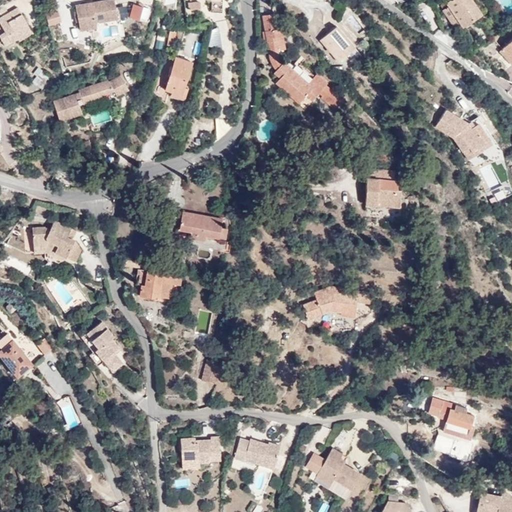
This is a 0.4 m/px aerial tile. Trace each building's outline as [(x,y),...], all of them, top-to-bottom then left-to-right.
[(112,0),(99,0),(76,4),(81,29),(98,26),(97,21),(117,17),(112,0)] [(471,0),(448,0),(446,1),(449,5),(462,24),(463,27),(481,14),(471,0)] [(406,3),(408,10),(414,8),(411,1),(406,3)] [(143,6),(134,4),(130,17),(139,20),(143,6)] [(449,5),(443,9),(456,28),(462,24),(449,5)] [(0,21),(2,25),(21,13),(18,7),(0,17),(0,21)] [(45,14),(48,27),(61,24),(58,11),(45,14)] [(27,23),(21,13),(2,25),(6,32),(0,35),(0,36),(5,45),(18,38),(14,30),(27,23)] [(263,15),(266,31),(267,38),(264,38),(265,45),(268,44),(269,51),(277,50),(280,49),(279,41),(283,41),(281,27),(277,28),(274,13),(263,15)] [(31,30),(27,23),(14,30),(18,38),(31,30)] [(339,61),(355,48),(336,25),(321,40),(339,61)] [(174,46),(176,32),(170,32),(168,44),(174,46)] [(511,64),(511,55),(504,46),(500,51),(511,64)] [(277,50),(269,51),(271,61),(274,66),(277,69),(282,63),(280,59),(278,55),(277,50)] [(182,94),(185,87),(192,62),(176,57),(166,89),(172,90),(182,94)] [(282,63),(277,69),(274,72),(281,78),(277,82),(285,89),(288,85),(303,99),(307,95),(312,100),(320,92),(323,95),(322,96),(335,108),(342,99),(326,84),(328,83),(317,73),(308,84),(291,69),(292,68),(286,62),(284,65),(282,63)] [(49,75),(42,69),(29,86),(33,90),(38,85),(41,87),(49,75)] [(129,88),(121,74),(110,81),(109,79),(79,89),(79,92),(54,100),(60,118),(83,111),(80,103),(103,96),(102,93),(115,89),(117,94),(129,88)] [(288,85),(285,89),(299,103),(303,99),(288,85)] [(188,88),(185,87),(182,94),(172,90),(171,95),(184,99),(188,88)] [(471,128),(468,123),(445,109),(435,126),(453,137),(462,150),(468,147),(471,151),(486,143),(493,138),(478,116),(471,120),(474,126),(471,128)] [(495,142),(493,138),(486,143),(488,147),(495,142)] [(468,147),(462,150),(468,159),(488,147),(486,143),(471,151),(468,147)] [(73,181),(78,175),(63,162),(58,168),(73,181)] [(394,170),(368,168),(368,177),(367,176),(366,204),(400,206),(400,188),(398,188),(397,179),(394,179),(394,170)] [(204,219),(182,216),(180,229),(191,230),(191,237),(206,239),(206,233),(216,234),(216,237),(225,238),(227,227),(222,227),(223,218),(204,215),(204,219)] [(66,235),(71,227),(56,220),(51,230),(44,227),(34,227),(34,252),(48,252),(48,256),(60,262),(63,258),(65,259),(66,256),(73,260),(75,260),(81,248),(75,239),(71,238),(66,235)] [(75,229),(71,227),(66,235),(71,238),(75,229)] [(155,245),(157,235),(142,232),(140,242),(155,245)] [(63,258),(60,262),(69,267),(72,263),(65,259),(63,258)] [(180,275),(147,270),(146,284),(142,284),(140,296),(155,298),(154,296),(170,298),(172,283),(179,285),(180,275)] [(358,296),(340,293),(333,292),(331,286),(321,290),(323,294),(315,297),(316,300),(303,305),(308,318),(331,309),(341,310),(341,314),(355,316),(358,296)] [(113,351),(118,347),(111,337),(113,336),(102,321),(81,337),(93,351),(90,354),(98,364),(102,361),(105,361),(112,369),(121,362),(115,353),(113,351)] [(45,354),(52,349),(44,338),(37,343),(45,354)] [(17,376),(33,364),(13,339),(0,349),(0,350),(11,364),(9,365),(17,376)] [(202,380),(209,382),(209,376),(215,360),(207,358),(202,380)] [(209,376),(209,382),(216,383),(222,361),(215,360),(209,376)] [(67,396),(56,402),(69,429),(81,423),(67,396)] [(443,431),(470,439),(474,427),(470,426),(474,415),(455,410),(456,405),(429,396),(426,404),(433,406),(431,413),(438,415),(438,417),(446,419),(443,431)] [(6,414),(0,418),(0,430),(1,432),(13,424),(6,414)] [(193,443),(193,439),(193,436),(180,437),(180,458),(189,457),(197,457),(197,461),(207,461),(207,453),(218,453),(217,436),(209,436),(209,439),(196,439),(196,443),(193,443)] [(262,446),(263,443),(249,439),(248,441),(238,438),(232,457),(241,460),(242,459),(259,465),(261,460),(272,464),(277,446),(266,442),(266,444),(265,447),(262,446)] [(313,453),(305,466),(317,473),(315,476),(329,484),(333,478),(350,488),(359,474),(343,464),(337,461),(339,458),(342,454),(332,448),(325,460),(313,453)] [(333,478),(329,484),(315,476),(313,480),(344,498),(350,488),(333,478)] [(501,500),(511,508),(511,496),(504,491),(501,497),(501,500)] [(476,511),(511,511),(511,508),(501,500),(501,497),(481,492),(476,511)] [(400,511),(400,503),(386,501),(379,511),(406,511),(400,511)] [(322,502),(316,511),(326,511),(330,506),(322,502)]
